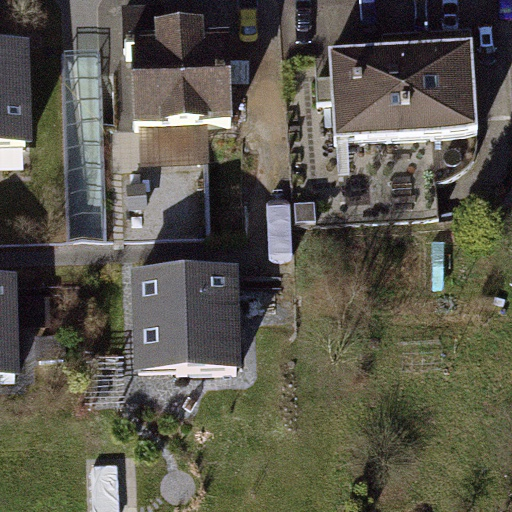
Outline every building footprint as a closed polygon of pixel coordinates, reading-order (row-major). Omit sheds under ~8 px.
[(158,39),(167,38),(166,11),(124,13),(126,59),(134,58),(134,54),(158,53),(158,39)] [(158,53),(134,54),(134,58),(138,142),(238,137),(234,49),(207,50),(206,36),(167,38),(158,39),(158,53)] [(473,53),(331,62),(336,150),(478,142),(473,53)] [(38,59),(0,58),(0,159),(39,159),(38,59)] [(316,211),(297,212),(298,231),(317,230),(316,211)] [(191,290),(137,291),(140,389),(245,387),(242,288),(191,290)] [(21,289),(0,289),(0,395),(23,395),(21,289)]
